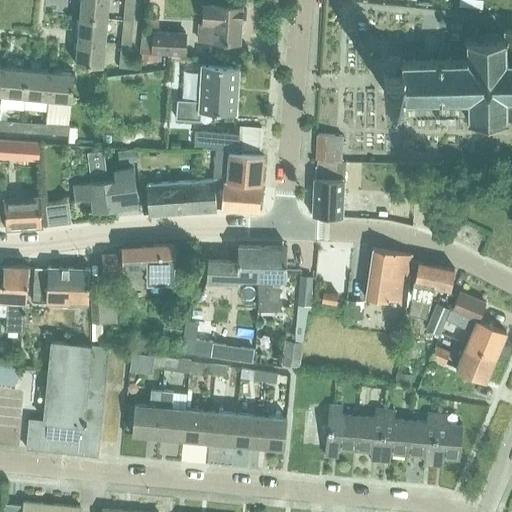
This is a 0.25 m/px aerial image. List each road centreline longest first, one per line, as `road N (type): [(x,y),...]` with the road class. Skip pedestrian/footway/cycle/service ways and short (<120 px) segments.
road 1 (residential): [(442,511),(407,499),(0,463)]
road 2 (residential): [(285,226),(0,246)]
road 3 (residential): [(511,283),(416,239),(285,226)]
road 4 (residential): [(285,226),(301,0)]
